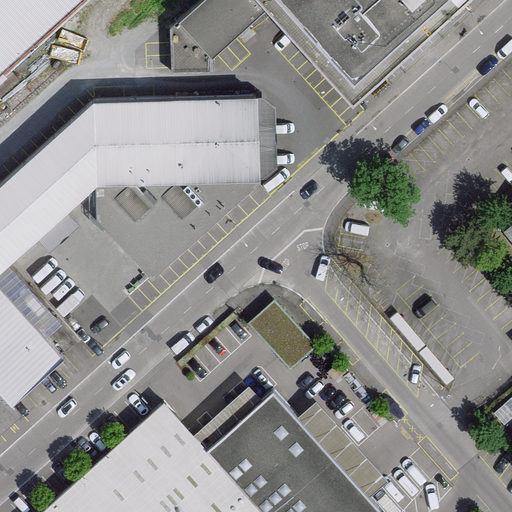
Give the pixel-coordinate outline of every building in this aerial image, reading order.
[(0,0),(0,67),(74,0),(0,0)] [(466,0),(206,0),(182,22),(215,54),(274,5),(357,98),(466,0)] [(0,191),(0,416),(9,408),(63,358),(0,287),(0,271),(97,182),(97,216),(152,277),(262,177),(265,95),(105,98),(0,191)] [(314,344),(276,302),(253,321),(291,364),(314,344)] [(166,401),(43,511),(385,511),(275,388),(209,447),(166,401)] [(305,409),(321,427),(335,415),(319,396),(305,409)]
